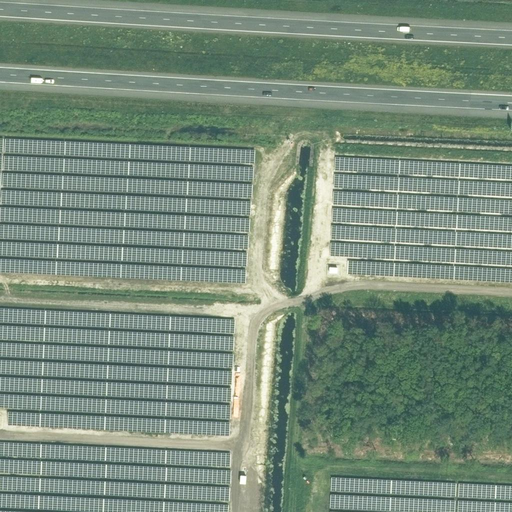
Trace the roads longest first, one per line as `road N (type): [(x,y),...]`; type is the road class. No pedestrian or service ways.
road 1 (motorway): [(0,74),(511,103)]
road 2 (motorway): [(511,38),(0,9)]
